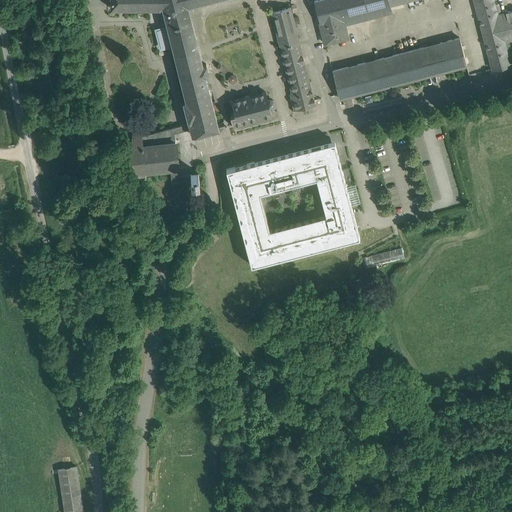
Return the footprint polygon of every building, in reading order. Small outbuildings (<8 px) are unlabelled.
[(202,64),(187,5),(205,0),(110,0),(110,7),(163,7),(168,26),(156,29),(161,46),(172,43),(186,100),(184,101),(189,123),(190,127),(192,134),(197,133),(197,134),(209,131),(209,130),(218,128),(205,74),(208,73),(206,67),(207,67),(206,63),(202,64)] [(317,0),(314,1),(319,22),(342,16),(344,24),(391,12),(389,4),(404,0),(317,0)] [(497,14),(493,0),(474,0),(492,69),(510,65),(504,41),(497,14)] [(315,104),(290,7),(271,12),(291,93),(294,109),(315,104)] [(511,10),(497,14),(504,41),(511,38),(511,10)] [(342,16),(319,22),(325,43),(348,37),(344,24),(342,16)] [(459,37),(332,70),(339,98),(466,65),(459,37)] [(266,92),(231,101),(235,114),(230,115),(233,124),(271,114),(270,108),(272,107),(274,104),(273,100),(270,98),(267,98),(266,92)] [(174,126),(141,134),(141,130),(133,131),(131,137),(130,142),(130,146),(130,152),(130,158),(131,160),(131,163),(132,167),(134,173),(145,172),(145,169),(170,167),(171,182),(199,180),(198,171),(190,172),(190,173),(178,174),(178,166),(174,132),(175,132),(175,131),(190,127),(189,123),(174,127),(174,126)] [(226,169),(251,265),(360,237),(335,140),(226,169)] [(351,203),(359,201),(355,184),(347,186),(351,203)] [(203,185),(194,186),(195,195),(204,194),(203,185)] [(361,255),(364,266),(403,256),(400,245),(361,255)] [(362,277),(354,281),(363,298),(371,294),(362,277)] [(82,511),(76,467),(58,470),(64,511),(82,511)]
